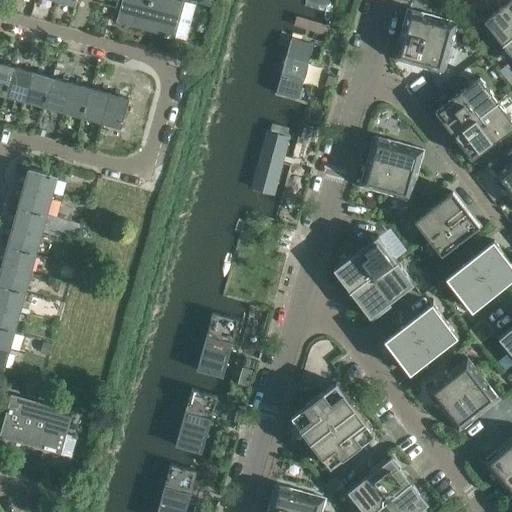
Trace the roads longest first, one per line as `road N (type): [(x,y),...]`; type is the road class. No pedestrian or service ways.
road 1 (residential): [(0,167),(8,137),(145,173),(167,85),(155,62),(0,21)]
road 2 (residential): [(306,291),(488,511)]
road 3 (residential): [(244,511),(306,291)]
road 4 (residential): [(306,291),(368,72)]
road 5 (residential): [(368,72),(511,238)]
